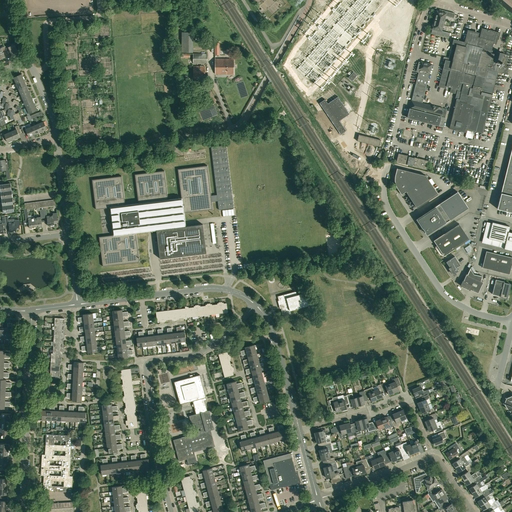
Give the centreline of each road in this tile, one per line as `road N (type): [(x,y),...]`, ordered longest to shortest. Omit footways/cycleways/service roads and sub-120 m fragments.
road 1 (residential): [(171,511),(145,366),(213,345),(255,304)]
road 2 (unclassified): [(511,322),(470,311),(439,289),(385,202),(387,163)]
road 3 (residential): [(26,511),(32,309)]
road 4 (tertiary): [(77,304),(213,287),(255,304)]
road 5 (residential): [(235,128),(183,137),(168,149),(73,161)]
road 6 (unclassified): [(396,121),(423,11),(444,6)]
road 7 (tertiary): [(299,429),(271,328),(255,304)]
road 8 (residential): [(433,457),(318,499)]
